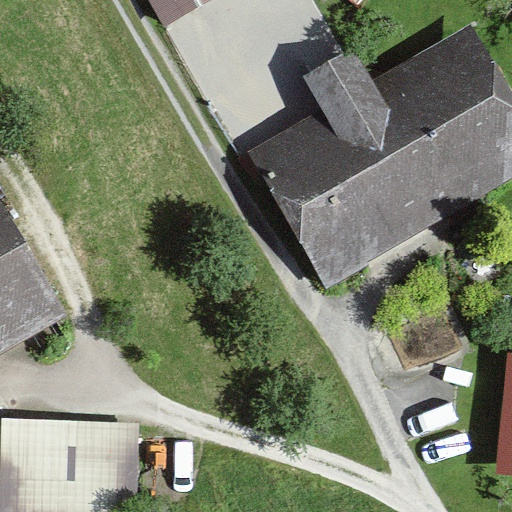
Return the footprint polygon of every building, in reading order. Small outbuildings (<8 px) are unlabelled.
[(151,0),(165,25),(210,0),(151,0)] [(441,203),(511,162),(511,131),(471,60),(387,108),(436,195),(441,203)] [(436,195),(387,108),(377,115),(351,70),(315,91),(341,135),(265,179),(327,287),(361,267),(349,245),(436,195)] [(0,225),(0,341),(51,311),(0,225)] [(465,316),(475,343),(507,331),(497,304),(465,316)] [(5,428),(2,511),(133,511),(136,433),(5,428)]
